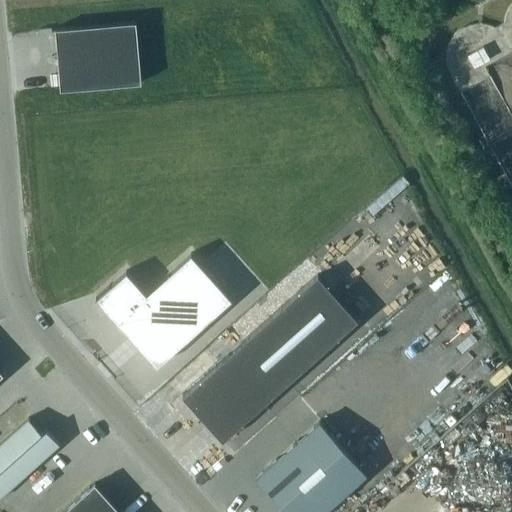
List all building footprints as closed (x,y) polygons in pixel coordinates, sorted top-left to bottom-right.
[(60,88),(141,81),(136,20),(55,27),(60,88)] [(469,51),(476,63),(492,55),(485,42),(469,51)] [(191,253),(146,293),(126,270),(95,298),(156,366),(232,298),(191,253)] [(318,274),(182,395),(222,440),(358,319),(318,274)] [(0,496),(31,468),(59,443),(46,428),(41,432),(28,417),(0,442),(0,496)] [(319,420),(256,476),(287,511),(321,511),(366,473),(319,420)] [(121,511),(94,482),(61,511),(121,511)]
